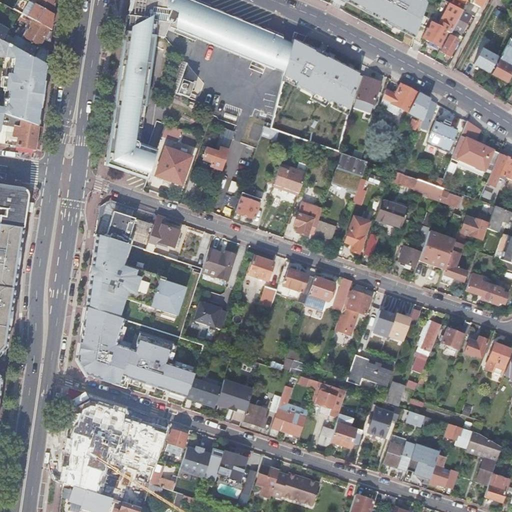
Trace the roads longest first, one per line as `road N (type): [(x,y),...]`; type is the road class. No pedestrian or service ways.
road 1 (residential): [(511,328),(75,179)]
road 2 (residential): [(461,511),(64,383),(54,373)]
road 3 (primary): [(55,175),(37,284),(19,511)]
road 4 (tertiary): [(511,124),(274,0)]
road 5 (primary): [(54,373),(75,179)]
road 6 (primary): [(75,179),(104,0)]
road 7 (primary): [(82,0),(55,175)]
road 8 (primary): [(22,511),(54,373)]
